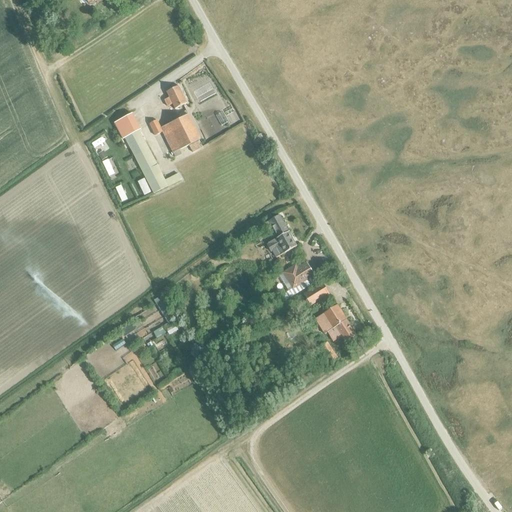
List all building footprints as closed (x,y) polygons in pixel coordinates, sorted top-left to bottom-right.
[(130,0),(123,0),(119,3),(123,9),(132,3),(130,0)] [(164,101),(168,107),(172,105),(175,110),(187,104),(179,87),(166,93),(169,98),(164,101)] [(163,133),(175,158),(181,155),(179,151),(189,146),(193,154),(203,148),(199,141),(200,140),(186,111),(180,114),(183,118),(161,129),(157,121),(149,125),(155,136),(163,133)] [(115,124),(123,140),(125,139),(154,194),(168,187),(182,181),(178,174),(165,181),(139,132),(141,131),(133,115),(115,124)] [(106,141),(103,136),(91,144),(94,149),(106,141)] [(103,152),(98,155),(102,161),(107,158),(103,152)] [(114,174),(107,160),(102,162),(109,177),(114,174)] [(151,192),(143,178),(137,182),(144,196),(151,192)] [(127,200),(120,185),(115,188),(121,203),(127,200)] [(278,238),(268,244),(276,258),(296,247),(279,216),(266,224),(270,232),(273,230),(278,238)] [(282,273),(291,288),(313,276),(306,264),(297,269),(295,266),(282,273)] [(306,296),(311,305),(330,294),(324,285),(306,296)] [(159,307),(165,317),(170,314),(164,304),(159,307)] [(316,320),(325,335),(329,333),(334,342),(342,338),(346,343),(357,336),(338,306),(316,320)] [(174,324),(166,329),(169,335),(178,330),(174,324)] [(162,327),(154,332),(157,337),(165,333),(162,327)] [(314,340),(317,344),(324,340),(321,336),(314,340)] [(337,358),(333,353),(327,342),(320,347),(330,362),(337,358)] [(145,346),(138,350),(141,356),(148,351),(145,346)] [(296,363),(299,369),(306,365),(302,359),(296,363)]
